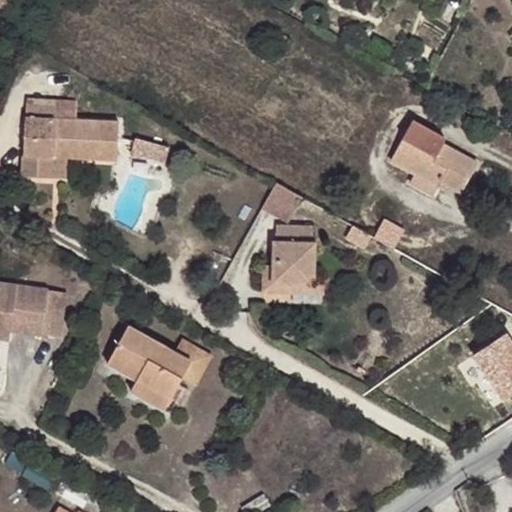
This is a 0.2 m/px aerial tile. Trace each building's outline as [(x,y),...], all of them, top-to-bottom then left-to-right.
[(287,44),(292,33),(276,26),(271,37),(287,44)] [(18,108),(17,125),(49,127),(50,110),(18,108)] [(50,110),(49,127),(69,127),(70,110),(50,110)] [(425,174),(445,184),(448,180),(471,192),(486,162),(451,144),(455,136),(421,118),(399,160),(425,174)] [(49,127),(17,125),(15,182),(46,184),(47,162),(62,163),(112,166),(114,130),(49,127)] [(141,148),(131,145),(126,159),(136,163),(141,148)] [(164,155),(141,148),(136,163),(159,170),(164,155)] [(47,162),(46,184),(61,185),(62,163),(47,162)] [(440,196),(445,184),(425,174),(419,185),(440,196)] [(283,216),(297,189),(272,176),(258,202),(283,216)] [(254,273),(254,300),(314,301),(314,285),(305,285),(306,235),(267,234),(266,273),(254,273)] [(0,312),(21,315),(20,324),(50,328),(56,283),(0,274),(0,312)] [(69,331),(76,285),(56,283),(50,328),(69,331)] [(0,312),(0,329),(19,332),(20,324),(21,315),(0,312)] [(186,365),(169,357),(122,330),(103,365),(132,380),(166,400),(176,384),(186,365)] [(177,343),(169,357),(186,365),(176,384),(187,390),(205,358),(177,343)] [(166,400),(132,380),(126,391),(161,411),(166,400)] [(95,492),(66,476),(58,492),(86,507),(95,492)] [(250,511),(271,500),(264,489),(242,503),(247,511),(250,511)]
